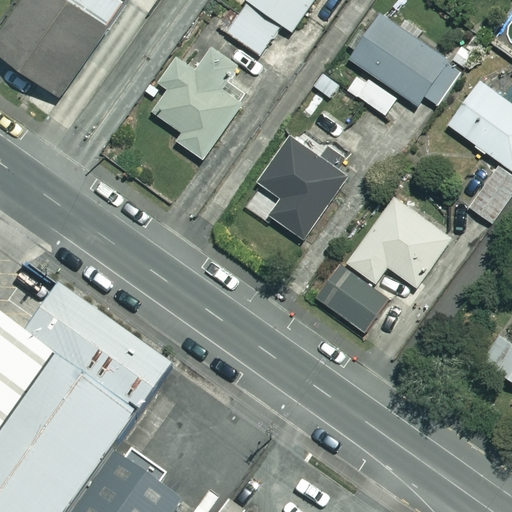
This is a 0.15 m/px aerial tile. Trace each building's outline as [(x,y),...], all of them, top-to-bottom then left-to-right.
[(134,8),(123,0),(33,0),(0,45),(0,48),(67,98),(134,8)] [(322,0),(253,0),(253,1),(299,33),(322,0)] [(285,30),(252,8),(246,17),(237,11),(226,27),(267,55),(285,30)] [(375,38),(366,32),(355,49),(364,54),(359,62),(426,108),(432,99),(445,108),(470,72),(425,41),(431,32),(412,19),(406,29),(389,17),(375,38)] [(244,65),(220,50),(204,73),(184,59),(166,85),(176,91),(160,114),(190,135),(184,143),(211,162),(257,96),(234,80),(244,65)] [(404,100),(364,75),(353,93),(393,117),(404,100)] [(511,93),(508,98),(489,84),(457,128),(511,168),(511,93)] [(313,241),(356,179),(348,173),(356,161),(335,146),(327,159),(298,139),(266,185),(289,201),(278,217),(313,241)] [(511,211),(511,173),(505,168),(475,208),(501,227),(511,211)] [(458,237),(405,198),(353,267),(349,264),(323,299),(371,334),(395,301),(379,290),(395,268),(421,287),(458,237)] [(29,338),(63,362),(0,451),(0,511),(74,511),(116,453),(173,372),(60,293),(29,338)] [(0,318),(0,451),(63,362),(29,338),(0,318)] [(490,362),(511,376),(511,338),(508,336),(490,362)] [(116,453),(74,511),(186,511),(191,506),(165,487),(172,478),(139,454),(132,464),(116,453)] [(246,511),(234,503),(227,511),(246,511)]
